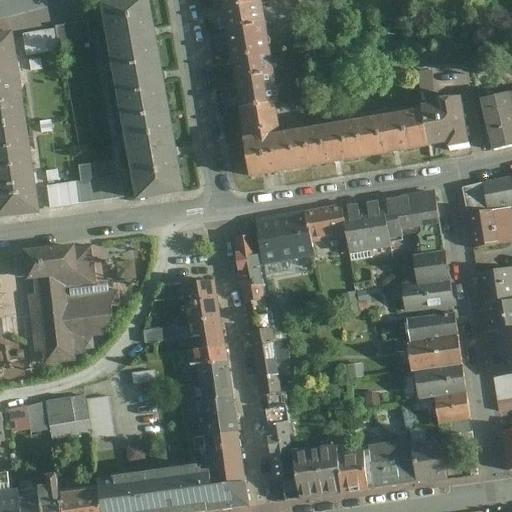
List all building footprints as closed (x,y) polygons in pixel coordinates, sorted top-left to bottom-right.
[(161,64),(149,0),(142,0),(104,8),(109,40),(115,72),(161,64)] [(221,0),(224,9),(262,2),(261,0),(221,0)] [(224,9),(227,29),(268,22),(264,2),(262,2),(224,9)] [(227,29),(232,58),(273,51),(268,22),(227,29)] [(89,23),(23,35),(27,55),(92,43),(89,23)] [(465,27),(452,29),(455,43),(468,40),(465,27)] [(17,56),(13,34),(0,35),(0,97),(23,94),(17,56)] [(232,58),(235,79),(277,72),(273,51),(232,58)] [(172,129),(161,64),(115,72),(126,136),(172,129)] [(435,91),(434,71),(420,72),(421,92),(435,91)] [(235,79),(240,110),(278,103),(282,103),(277,72),(235,79)] [(511,92),(485,99),(497,151),(511,147),(511,92)] [(0,158),(32,154),(23,94),(0,97),(0,158)] [(427,110),(433,146),(451,143),(452,148),(474,144),(466,96),(445,99),(445,102),(426,106),(427,110)] [(240,110),(252,179),(311,169),(304,131),(284,134),(278,103),(240,110)] [(427,110),(364,120),(371,159),(433,148),(433,146),(427,110)] [(364,120),(304,131),(311,169),(371,159),(364,120)] [(184,194),(172,129),(126,136),(133,178),(137,200),(184,194)] [(38,192),(32,154),(0,158),(0,219),(41,214),(38,192)] [(52,209),(130,198),(126,176),(49,187),(52,209)] [(511,177),(485,184),(490,212),(511,206),(511,177)] [(405,231),(441,226),(436,196),(387,204),(392,240),(405,238),(405,231)] [(392,240),(387,204),(369,207),(376,252),(393,249),(392,240)] [(376,252),(369,207),(346,210),(350,239),(352,256),(376,252)] [(476,250),(511,244),(511,209),(471,216),(476,250)] [(350,239),(346,210),(307,216),(311,244),(350,239)] [(311,244),(307,216),(258,223),(261,241),(265,269),(314,262),(311,244)] [(265,269),(261,241),(238,244),(243,277),(262,273),(262,269),(265,269)] [(29,282),(33,281),(34,295),(31,295),(36,354),(42,354),(45,358),(46,366),(76,364),(87,358),(86,337),(110,335),(121,314),(120,293),(70,298),(70,290),(95,287),(90,244),(26,252),(29,282)] [(419,293),(453,288),(448,255),(414,260),(419,293)] [(267,301),(262,273),(243,277),(247,304),(267,301)] [(511,273),(480,278),(485,310),(511,305),(511,273)] [(191,325),(223,320),(218,285),(185,289),(191,325)] [(404,295),(408,322),(457,315),(453,288),(419,293),(404,295)] [(357,293),(343,296),(347,317),(360,315),(357,293)] [(283,316),(292,314),(288,296),(279,298),(283,316)] [(511,305),(485,310),(489,339),(511,335),(511,305)] [(408,322),(412,350),(461,342),(457,315),(408,322)] [(204,352),(227,349),(223,320),(191,325),(193,339),(202,338),(204,352)] [(253,335),(258,369),(279,366),(273,332),(253,335)] [(511,335),(489,339),(492,361),(511,358),(511,335)] [(412,350),(416,377),(466,370),(461,342),(412,350)] [(230,368),(227,349),(204,352),(188,354),(191,374),(199,372),(230,368)] [(511,358),(492,361),(496,383),(511,380),(511,358)] [(363,364),(349,366),(351,379),(365,377),(363,364)] [(258,369),(263,397),(268,397),(283,395),(279,366),(258,369)] [(204,407),(235,402),(230,368),(199,372),(204,407)] [(416,377),(420,404),(439,402),(470,397),(466,370),(416,377)] [(155,372),(133,375),(135,384),(156,381),(155,372)] [(286,394),(283,395),(268,397),(270,410),(288,407),(286,394)] [(381,394),(368,395),(368,407),(381,406),(381,394)] [(86,396),(46,404),(50,428),(90,421),(87,401),(86,396)] [(474,425),(470,397),(439,402),(443,430),(474,425)] [(109,399),(87,401),(90,421),(92,440),(113,438),(109,399)] [(240,436),(235,402),(204,407),(200,407),(205,441),(209,440),(240,436)] [(46,404),(28,408),(33,434),(51,430),(50,428),(46,404)] [(290,424),(288,407),(270,410),(266,410),(268,427),(290,424)] [(268,427),(272,455),(298,451),(294,423),(290,424),(268,427)] [(474,434),(452,436),(453,450),(475,448),(474,434)] [(243,459),(240,436),(209,440),(212,463),(243,459)] [(369,452),(373,488),(419,482),(415,447),(414,443),(369,448),(369,452)] [(415,447),(419,482),(448,478),(444,444),(415,447)] [(302,480),(305,498),(345,492),(340,456),(339,448),(298,453),(302,480)] [(272,455),(276,483),(302,480),(298,453),(298,451),(272,455)] [(369,452),(340,456),(345,492),(373,488),(369,452)] [(247,482),(243,459),(212,463),(213,473),(216,487),(247,482)] [(247,482),(216,487),(213,473),(212,473),(211,469),(180,474),(185,511),(212,511),(250,506),(247,482)] [(185,511),(180,474),(99,485),(99,492),(102,511),(185,511)] [(39,511),(61,511),(59,497),(57,481),(47,482),(48,492),(37,494),(39,506),(39,511)] [(61,511),(102,511),(99,492),(59,497),(61,511)] [(0,511),(18,511),(18,508),(16,495),(0,497),(0,511)]
